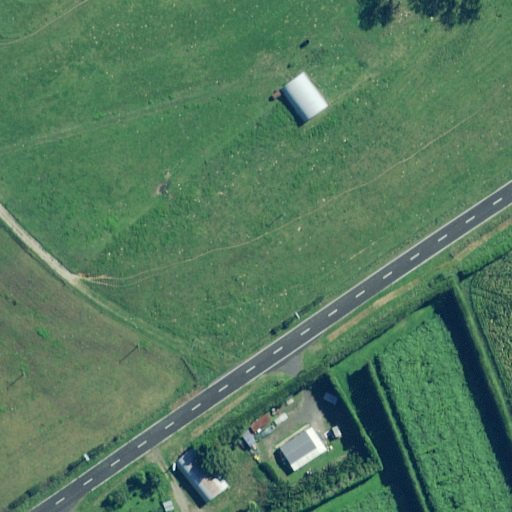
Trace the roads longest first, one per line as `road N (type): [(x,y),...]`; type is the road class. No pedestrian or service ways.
road 1 (unclassified): [(46,511),(511,198)]
road 2 (track): [(236,381),(198,348),(94,297),(0,221)]
